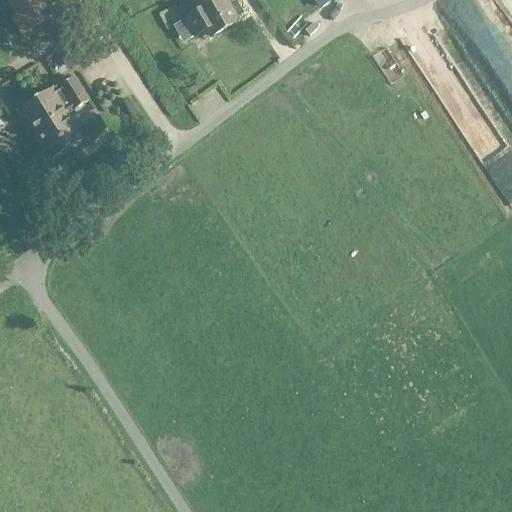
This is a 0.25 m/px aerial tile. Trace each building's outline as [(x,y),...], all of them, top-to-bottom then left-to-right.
[(6,0),(16,16),(26,32),(52,16),(41,0),(6,0)] [(229,0),(195,0),(190,3),(196,14),(185,21),(195,37),(206,31),(210,38),(239,21),(237,18),(243,15),(235,1),(232,4),(229,0)] [(258,0),(282,29),(310,6),(305,0),(258,0)] [(506,33),(511,30),(511,14),(506,4),(493,11),(506,33)] [(453,60),(482,103),(491,97),(463,54),(453,60)] [(74,78),(52,92),(51,89),(17,112),(28,129),(30,128),(51,161),(72,147),(51,116),(84,94),(74,78)] [(51,116),(72,147),(81,141),(65,117),(89,102),(84,94),(51,116)]
